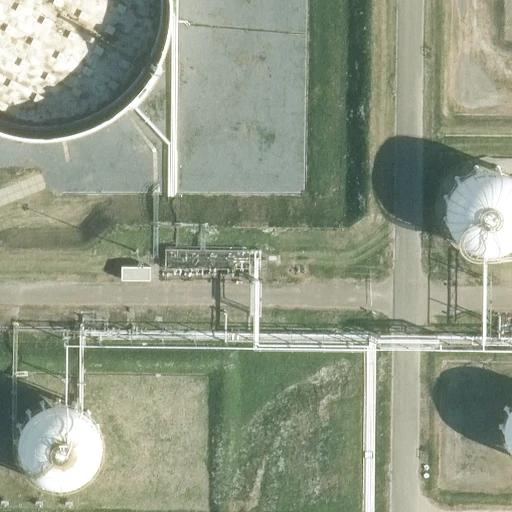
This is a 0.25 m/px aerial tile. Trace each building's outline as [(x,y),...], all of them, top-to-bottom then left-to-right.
[(170,12),(170,1),(170,0),(0,0),(0,128),(5,130),(19,133),(32,134),(46,134),(63,132),(76,128),(87,124),(102,117),(112,111),(121,104),(130,97),(141,85),(148,75),(154,65),(160,53),(165,38),(168,26),(170,12)] [(511,177),(511,176),(505,171),(496,166),(489,163),(481,162),(472,163),(464,165),(455,169),(448,175),(442,181),(438,189),(435,198),(434,206),(435,215),(437,224),(441,232),(447,239),(453,244),(460,248),(469,251),(479,252),(488,251),(497,248),(504,244),(510,239),(511,236),(511,177)] [(130,256),(127,270),(151,275),(154,261),(130,256)] [(511,392),(508,395),(503,400),(498,408),(495,416),(494,424),(494,432),(496,440),(500,447),(505,454),(511,459),(511,460),(511,392)] [(99,450),(100,441),(99,433),(97,425),(94,418),(87,410),(82,405),(74,400),(66,398),(58,396),(50,397),(40,399),(32,403),(24,409),(19,415),(15,422),(12,430),(11,439),(11,448),(14,457),(17,464),(23,472),(30,478),(36,482),(44,484),(53,486),(61,485),(71,483),(80,479),(87,473),(92,466),(97,458),(99,450)]
